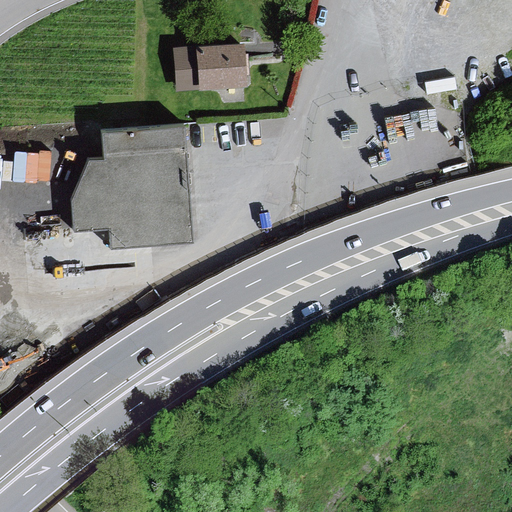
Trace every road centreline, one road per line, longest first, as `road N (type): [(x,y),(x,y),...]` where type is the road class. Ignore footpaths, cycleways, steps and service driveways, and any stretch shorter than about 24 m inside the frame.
road 1 (trunk): [(4,511),(172,381),(353,269),(434,229)]
road 2 (trunk): [(434,229),(257,286),(183,321),(0,455)]
